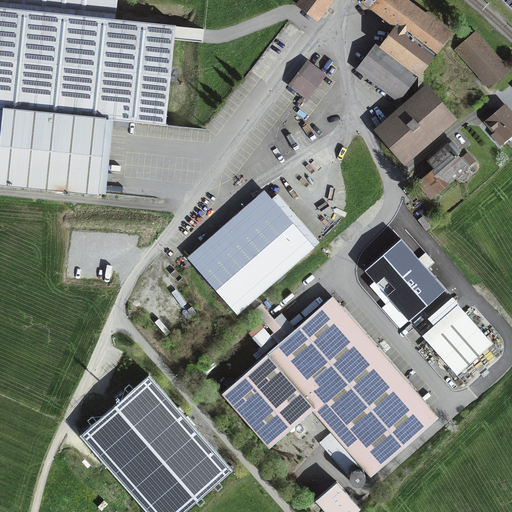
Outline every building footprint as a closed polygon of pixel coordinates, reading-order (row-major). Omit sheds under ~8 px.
[(0,0),(0,1),(116,13),(116,0),(0,0)] [(303,0),(300,4),(316,16),(328,0),(303,0)] [(366,0),(365,2),(398,27),(425,47),(433,53),(449,33),(405,0),(366,0)] [(511,0),(501,0),(511,9),(511,0)] [(0,1),(0,184),(98,194),(106,119),(165,125),(176,25),(115,19),(116,13),(0,1)] [(417,73),(433,53),(425,47),(398,27),(383,47),(417,73)] [(462,43),(456,49),(490,87),(509,70),(475,32),(469,38),(466,35),(460,41),(462,43)] [(398,99),(417,73),(383,47),(377,42),(358,69),(398,99)] [(308,63),(291,85),(306,96),(323,75),(308,63)] [(427,89),(379,130),(404,159),(452,118),(427,89)] [(492,135),(499,142),(511,130),(511,116),(504,107),(497,113),(492,108),(480,119),(485,125),(488,122),(496,131),(492,135)] [(438,165),(421,180),(428,188),(430,186),(436,193),(465,169),(454,156),(460,151),(452,142),(432,158),(438,165)] [(262,207),(195,266),(237,314),(304,255),(262,207)] [(418,220),(426,230),(431,227),(422,216),(418,220)] [(445,290),(402,241),(367,273),(410,321),(445,290)] [(329,298),(264,355),(312,409),(371,476),(406,446),(396,435),(430,406),(339,303),(335,306),(329,298)] [(265,353),(296,326),(282,311),(275,317),(262,302),(256,308),(276,331),(260,346),(265,353)] [(464,311),(429,342),(457,374),(492,343),(464,311)] [(253,336),(261,345),(272,335),(264,326),(253,336)] [(269,447),(312,409),(264,355),(221,392),(269,447)] [(150,511),(182,511),(230,470),(148,376),(82,434),(150,511)] [(323,442),(348,471),(357,463),(332,434),(323,442)] [(336,481),(315,499),(326,511),(355,511),(360,508),(336,481)]
